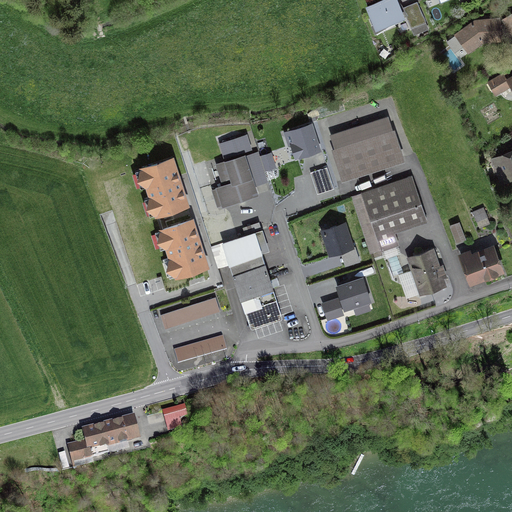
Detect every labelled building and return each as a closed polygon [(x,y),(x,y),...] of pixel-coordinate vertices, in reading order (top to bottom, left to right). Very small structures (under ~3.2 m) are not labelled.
[(402,15),(395,0),(385,0),(366,8),(374,27),(402,15)] [(412,22),(413,26),(424,22),(416,3),(402,9),(409,24),(412,22)] [(467,52),(481,41),(500,40),(498,20),(483,21),(483,25),(479,25),(479,24),(477,22),(476,22),(474,22),(456,35),(467,52)] [(331,138),(343,176),(400,159),(387,120),(331,138)] [(298,155),(318,148),(310,125),(290,132),(298,155)] [(225,188),(215,191),(220,207),(257,195),(254,186),(267,182),(264,172),(276,168),(271,154),(259,157),(258,153),(252,155),(246,136),(221,145),(226,163),(218,166),(225,188)] [(511,177),(511,151),(497,158),(507,180),(511,177)] [(155,214),(188,205),(174,159),(142,168),(155,214)] [(422,219),(407,177),(351,196),(369,254),(395,245),(390,230),(422,219)] [(473,213),(476,220),(485,216),(482,209),(473,213)] [(174,275),(206,266),(192,222),(162,229),(174,275)] [(450,226),(455,240),(462,237),(457,223),(450,226)] [(330,256),(353,248),(346,225),(322,232),(330,256)] [(217,268),(229,264),(249,326),(254,328),(278,320),(280,315),(254,232),(222,243),(210,247),(217,268)] [(444,286),(431,249),(408,257),(420,293),(444,286)] [(460,255),(470,282),(500,270),(493,250),(472,258),(470,251),(460,255)] [(370,303),(363,279),(337,288),(345,311),(370,303)] [(215,299),(161,316),(166,329),(219,312),(215,299)] [(328,320),(343,315),(337,299),(322,304),(328,320)] [(226,348),(222,336),(175,349),(179,361),(226,348)] [(165,412),(169,430),(179,427),(177,418),(185,416),(182,406),(165,411),(165,412)] [(122,440),(136,436),(131,419),(84,431),(87,442),(70,446),(74,461),(125,448),(122,440)]
